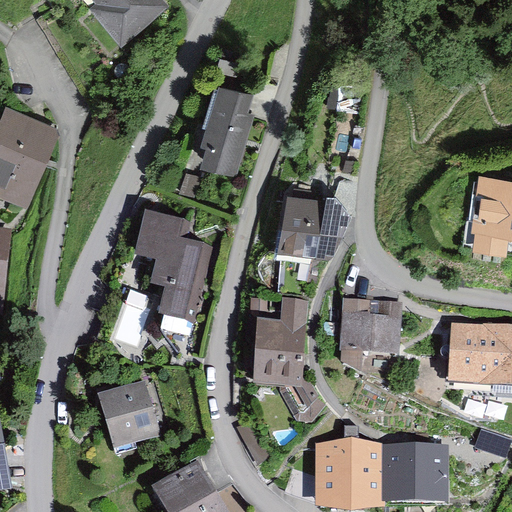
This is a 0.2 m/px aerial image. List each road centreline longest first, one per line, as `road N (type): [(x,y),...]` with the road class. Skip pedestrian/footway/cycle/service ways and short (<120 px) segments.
road 1 (residential): [(42,511),(40,413),(56,347),(102,227),(215,0)]
road 2 (residential): [(276,511),(233,467),(221,441),(214,376),(240,240),(305,0)]
road 3 (residential): [(511,302),(425,289),(371,254),(363,208),(389,0)]
